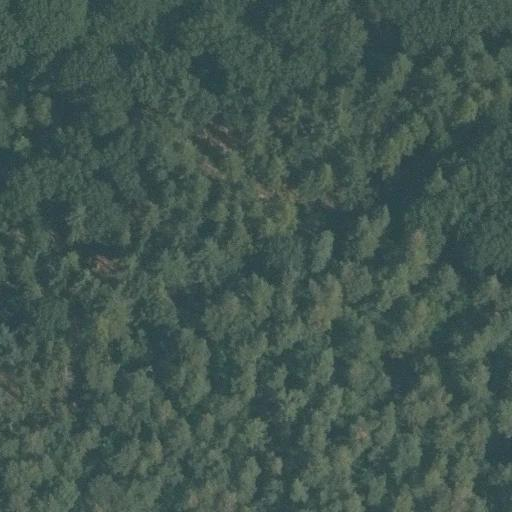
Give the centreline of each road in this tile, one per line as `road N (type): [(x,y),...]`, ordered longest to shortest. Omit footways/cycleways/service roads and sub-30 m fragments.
road 1 (track): [(0,474),(511,143)]
road 2 (track): [(341,255),(0,29)]
